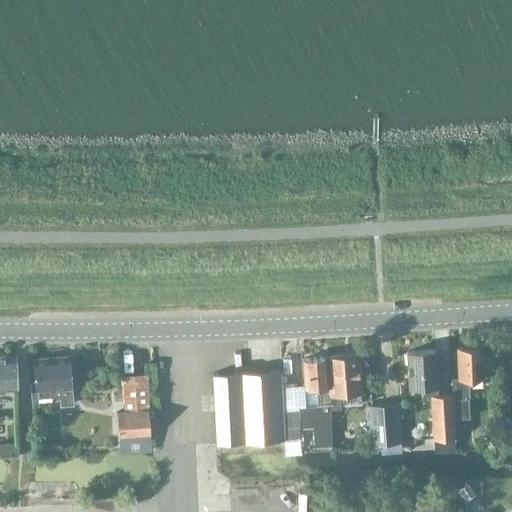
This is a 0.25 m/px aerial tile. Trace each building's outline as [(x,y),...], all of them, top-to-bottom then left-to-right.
[(458,378),(452,378),(452,394),(453,418),(468,417),(467,397),(468,397),(467,378),(482,377),(481,368),(491,367),(490,356),(481,356),(480,347),(457,348),(458,378)] [(435,350),(406,351),(409,386),(421,386),(421,396),(430,395),(433,439),(454,438),(453,418),(452,394),(437,394),(435,350)] [(359,354),(326,357),(329,400),(329,403),(339,403),(338,393),(362,391),(361,387),(365,385),(368,381),(369,378),(368,366),(366,362),(363,359),(359,358),(359,354)] [(0,390),(18,389),(16,355),(0,355),(0,390)] [(68,356),(32,359),(35,391),(49,390),(50,397),(59,396),(60,405),(73,404),(68,356)] [(303,385),(281,387),(282,409),(297,408),(298,408),(299,427),(312,426),(313,447),(330,445),(329,403),(329,400),(326,357),(301,359),(303,385)] [(282,409),(281,387),(280,369),(213,373),(217,441),(299,436),(298,408),(282,409)] [(367,406),(368,426),(369,439),(370,450),(401,450),(398,404),(367,406)] [(119,452),(151,450),(148,409),(116,411),(119,452)] [(454,438),(433,439),(434,451),(455,450),(455,449),(454,438)] [(18,443),(7,443),(8,456),(18,455),(18,443)] [(26,498),(70,500),(70,487),(26,484),(26,498)] [(295,511),(312,506),(308,493),(291,498),(295,511)]
